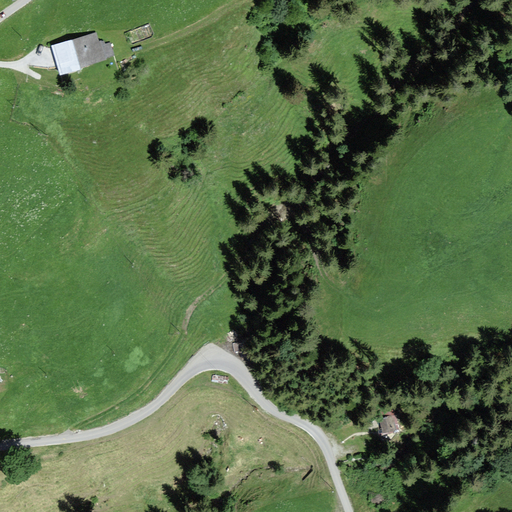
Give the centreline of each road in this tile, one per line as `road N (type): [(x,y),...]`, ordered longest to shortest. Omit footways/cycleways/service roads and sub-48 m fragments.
road 1 (track): [(59,439),(128,398),(159,367),(193,303),(239,254),(268,207),(279,205),(321,267),(360,305),(387,309),(511,201)]
road 2 (unclassified): [(349,511),(325,442),(269,408),(233,349),(201,356),(155,407),(121,425),(0,445)]
